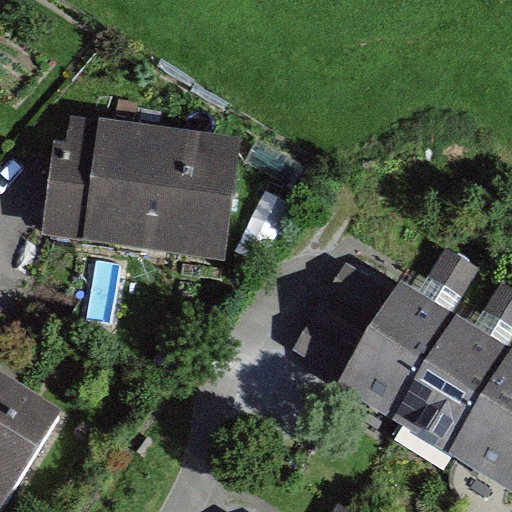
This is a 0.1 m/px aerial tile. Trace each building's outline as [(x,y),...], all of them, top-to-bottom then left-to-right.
[(239,151),(60,127),(45,242),(224,266),(239,151)] [(447,254),(431,280),(465,301),(481,275),(447,254)] [(511,293),(502,288),(487,314),(511,329),(511,293)] [(459,328),(402,294),(340,398),(397,432),(459,328)] [(511,365),(511,358),(459,328),(397,432),(453,465),(511,365)] [(511,365),(453,465),(511,499),(511,365)] [(0,511),(4,511),(61,419),(0,381),(0,511)]
